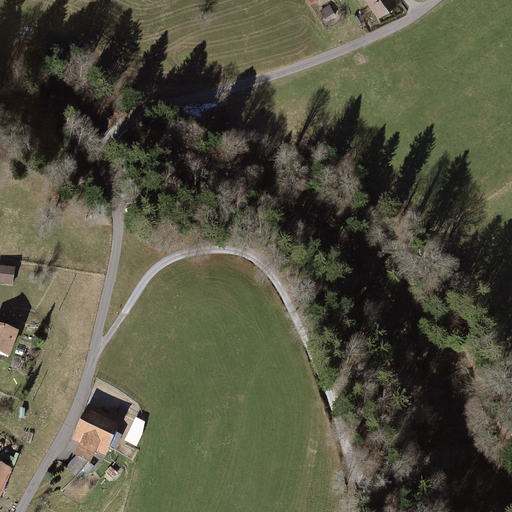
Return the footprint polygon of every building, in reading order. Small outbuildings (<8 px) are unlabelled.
[(396,0),(367,0),(378,14),(396,0)] [(322,7),(326,19),(336,16),(332,4),(322,7)] [(226,109),(209,112),(213,129),(230,125),(226,109)] [(0,283),(12,285),(14,270),(0,267),(0,283)] [(0,354),(8,358),(17,335),(0,328),(0,354)] [(92,467),(99,454),(106,458),(126,418),(114,413),(112,418),(91,408),(74,442),(84,447),(77,459),(92,467)] [(136,418),(126,441),(137,446),(148,423),(136,418)] [(0,496),(11,471),(0,466),(0,496)]
